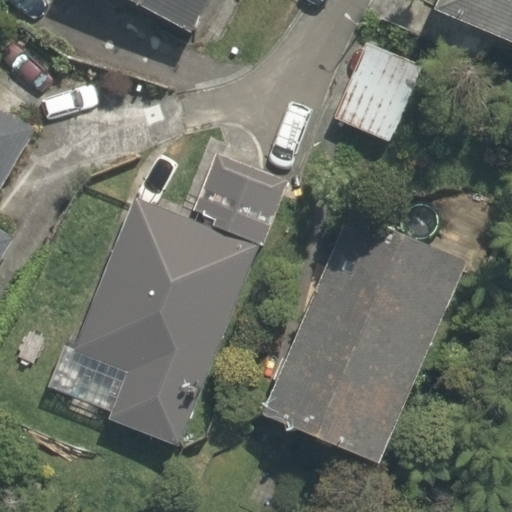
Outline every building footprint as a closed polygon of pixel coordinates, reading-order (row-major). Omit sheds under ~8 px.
[(128,0),(196,37),(216,0),(128,0)] [(511,0),(446,0),(440,14),(511,44),(511,0)] [(338,117),(395,140),(426,65),(370,41),(338,117)] [(0,267),(17,239),(0,228),(0,194),(38,130),(0,107),(0,267)] [(194,218),(268,247),(293,182),(219,154),(194,218)] [(113,419),(184,447),(262,247),(137,198),(79,347),(70,344),(54,387),(116,410),(113,419)] [(266,416),(387,467),(473,264),(353,213),(266,416)]
